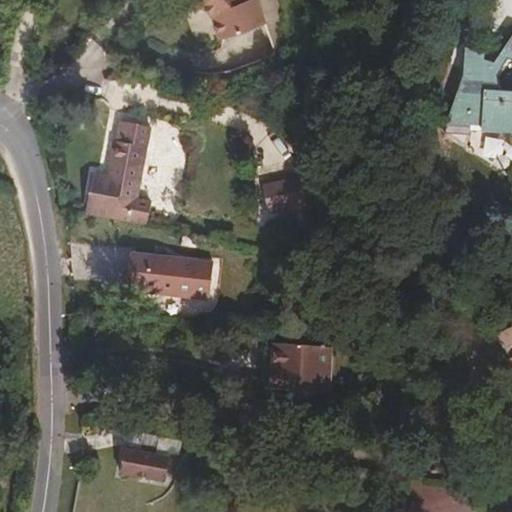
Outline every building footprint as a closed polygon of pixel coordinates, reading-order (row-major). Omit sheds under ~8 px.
[(183,0),(195,11),(200,6),(210,15),(219,40),(240,33),(264,24),(254,0),(248,0),(247,0),(183,0)] [(488,72),(478,67),(460,53),(457,81),(437,139),(459,154),(465,138),(511,140),(511,39),(510,39),(493,65),(488,72)] [(481,59),(478,67),(488,72),(493,65),(481,59)] [(94,173),(87,211),(147,221),(151,199),(138,197),(150,125),(116,119),(107,175),(94,173)] [(316,174),(292,178),(294,191),(298,191),(318,187),(316,174)] [(294,191),(292,178),(264,183),(269,211),(300,206),(298,191),(294,191)] [(210,298),(212,263),(130,255),(127,291),(210,298)] [(324,396),(326,349),(265,346),(263,378),(262,391),(324,396)] [(386,408),(405,404),(398,373),(378,376),(386,408)] [(125,453),(121,476),(165,485),(170,461),(125,453)]
